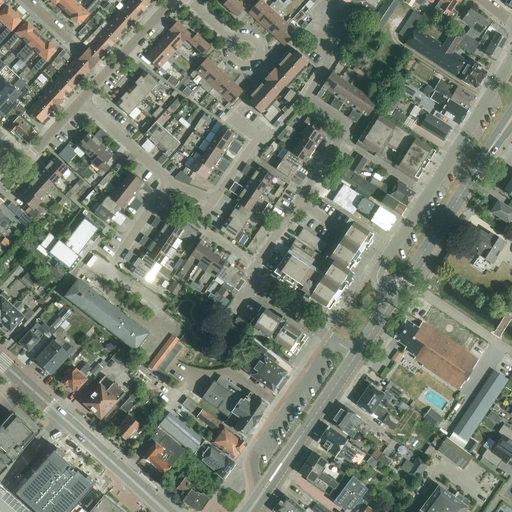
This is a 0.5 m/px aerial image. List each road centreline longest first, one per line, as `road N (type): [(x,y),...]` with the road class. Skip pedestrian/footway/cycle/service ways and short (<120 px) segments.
road 1 (residential): [(253,285),(255,261),(340,136),(340,118),(312,102),(311,88),(329,62),(320,42),(334,25),(325,17)]
road 2 (residential): [(394,297),(380,287),(378,270),(511,54)]
road 3 (tertiary): [(394,297),(511,115)]
road 4 (tertiary): [(167,511),(26,385)]
road 5 (residential): [(333,341),(253,458),(261,493)]
road 6 (tertiary): [(261,493),(354,355)]
